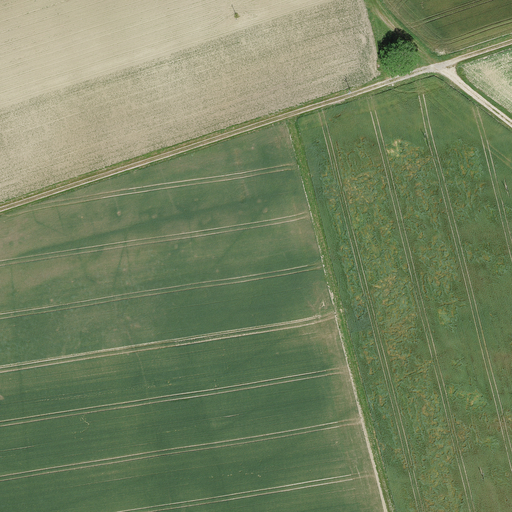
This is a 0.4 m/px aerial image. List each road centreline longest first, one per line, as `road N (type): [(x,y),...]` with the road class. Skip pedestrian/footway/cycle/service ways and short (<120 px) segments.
road 1 (track): [(511,41),(0,208)]
road 2 (track): [(286,114),(390,511)]
road 3 (track): [(372,0),(378,17),(511,129)]
